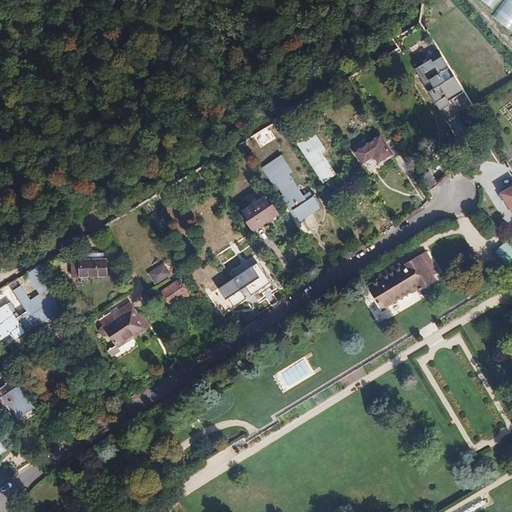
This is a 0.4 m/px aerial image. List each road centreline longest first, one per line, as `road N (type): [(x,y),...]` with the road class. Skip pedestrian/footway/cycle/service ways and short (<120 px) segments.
road 1 (residential): [(0,497),(473,200)]
road 2 (track): [(0,253),(400,19),(402,0)]
road 3 (unknown): [(157,511),(487,308),(511,301)]
